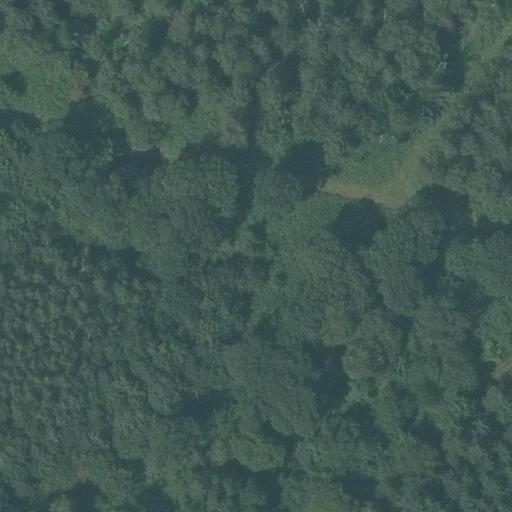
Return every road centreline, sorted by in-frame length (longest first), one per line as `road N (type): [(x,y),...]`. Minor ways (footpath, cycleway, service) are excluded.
road 1 (track): [(397,198),(0,105)]
road 2 (track): [(511,44),(397,198)]
road 3 (track): [(511,234),(397,198)]
